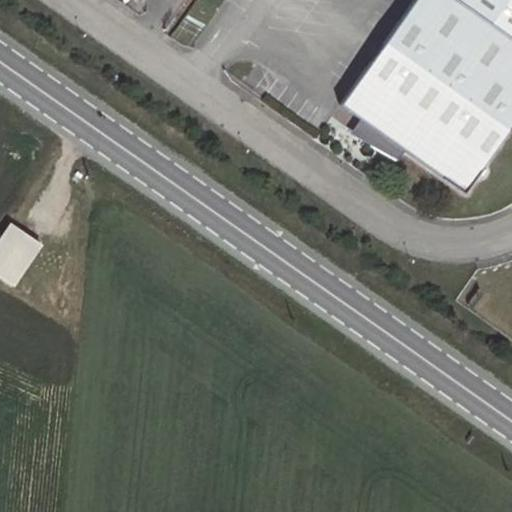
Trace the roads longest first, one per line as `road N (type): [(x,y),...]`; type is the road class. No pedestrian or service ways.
road 1 (primary): [(0,61),(511,422)]
road 2 (residential): [(73,0),(386,222),(438,243),(511,234)]
road 3 (unknown): [(232,25),(292,46),(314,42),(349,0)]
